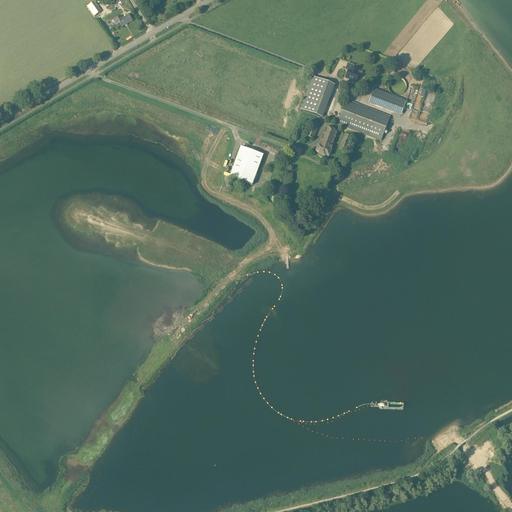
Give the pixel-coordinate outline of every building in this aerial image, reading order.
[(93,3),(87,7),(94,17),(100,13),(93,3)] [(132,21),(129,15),(122,18),(121,15),(113,20),(117,26),(119,24),(121,27),(125,25),(127,24),(132,21)] [(359,80),(362,73),(353,69),(354,66),(347,63),(345,70),(348,71),(345,78),(356,83),(357,79),(359,80)] [(300,109),(319,117),(332,85),(312,77),(300,109)] [(406,89),(406,87),(406,86),(406,84),(405,82),(404,81),(403,80),(401,79),(400,78),(398,78),(396,78),(394,78),(393,79),(391,80),(390,81),(389,83),(389,84),(388,86),(388,88),(388,89),(389,91),(390,92),(391,94),(392,95),(394,95),(396,96),(397,96),(399,96),(401,95),(402,94),(403,93),(405,92),(405,91),(406,89)] [(406,101),(374,89),(369,104),(401,116),(406,101)] [(416,96),(414,103),(422,105),(424,98),(416,96)] [(357,132),(381,141),(390,117),(346,100),(337,125),(357,132)] [(313,140),(319,125),(311,122),(306,137),(313,140)] [(331,150),(338,132),(326,127),(319,145),(318,145),(315,152),(318,154),(318,155),(325,158),(325,157),(329,158),(332,150),(331,150)] [(352,138),(344,135),(339,150),(346,152),(352,138)] [(252,185),(263,156),(240,147),(229,177),(252,185)]
